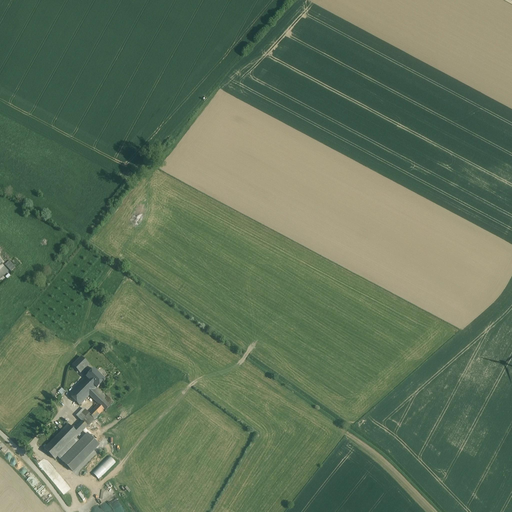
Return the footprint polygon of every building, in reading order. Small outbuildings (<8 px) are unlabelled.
[(105,380),(94,369),(91,372),(86,367),(89,364),(81,357),(73,365),(81,373),(81,372),(86,378),(97,388),(105,380)] [(106,398),(102,394),(96,389),(97,388),(86,378),(69,395),(79,405),(89,395),(98,404),(98,405),(99,405),(104,410),(105,411),(114,402),(107,396),(106,398)] [(98,405),(92,412),(97,417),(104,410),(99,405),(98,405)] [(84,409),(76,416),(81,421),(85,424),(91,417),(94,420),(97,417),(92,412),(87,407),(84,410),(84,409)] [(85,424),(88,426),(94,420),(91,417),(85,424)] [(81,421),(73,430),(79,435),(88,426),(85,424),(81,421)] [(68,424),(44,449),(55,460),(76,438),(79,435),(73,430),(68,424)] [(73,472),(99,445),(88,434),(80,442),(71,451),(67,447),(58,457),(58,458),(73,472)] [(76,438),(67,447),(71,451),(80,442),(76,438)] [(0,451),(4,455),(8,448),(5,445),(0,451)] [(8,449),(4,455),(9,459),(10,458),(12,460),(16,454),(8,449)] [(108,470),(117,462),(110,455),(101,464),(108,470)] [(40,496),(47,491),(45,487),(37,492),(40,496)] [(109,511),(112,510),(106,500),(99,504),(104,511),(109,511)]
